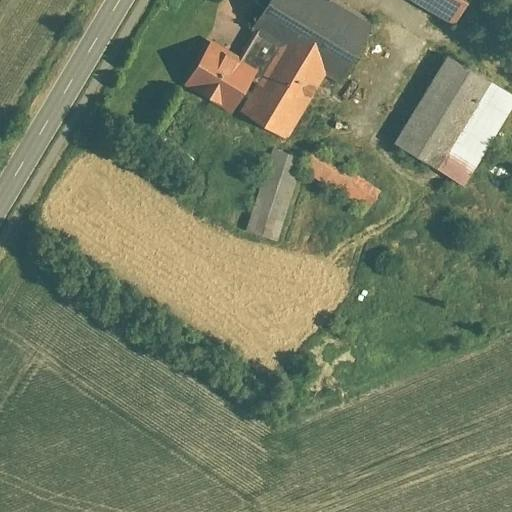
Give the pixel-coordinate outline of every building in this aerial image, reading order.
[(376,25),(333,0),(273,0),(255,30),(341,82),(376,25)] [(421,0),(463,25),(478,0),(421,0)] [(212,41),(185,85),(233,114),(260,70),(212,41)] [(291,141),(329,77),(283,50),(245,114),(291,141)] [(511,89),(456,56),(403,144),(473,186),(511,122),(511,89)] [(305,161),(273,151),(249,234),(281,244),(305,161)] [(319,152),(305,173),(368,215),(382,194),(319,152)]
